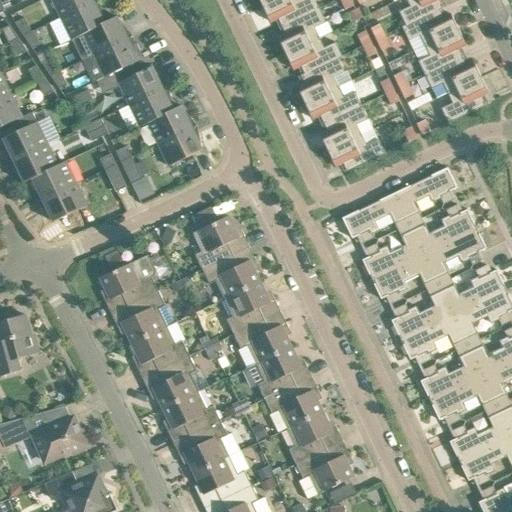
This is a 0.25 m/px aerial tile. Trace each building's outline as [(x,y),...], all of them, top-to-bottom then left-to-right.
[(52,0),(61,18),(95,1),(94,0),(52,0)] [(282,26),(320,8),(315,0),(303,0),(302,1),(302,0),(276,0),(263,6),(271,22),(278,18),(282,26)] [(351,0),(342,0),(346,9),(354,5),(351,0)] [(406,25),(444,7),(440,0),(408,0),(412,7),(400,13),(406,25)] [(85,34),(105,22),(104,19),(101,7),(98,8),(95,1),(61,18),(72,40),(85,34)] [(425,45),(459,29),(451,14),(444,17),(440,9),(444,8),(444,7),(406,25),(407,26),(403,28),(409,40),(420,35),(425,45)] [(286,54),(320,37),(316,29),(327,23),(320,8),(282,26),(286,34),(279,38),(286,54)] [(95,55),(129,39),(125,32),(128,30),(120,21),(118,16),(105,22),(85,34),(95,55)] [(24,35),(34,31),(34,30),(32,31),(25,18),(15,22),(24,35)] [(377,39),(385,36),(379,24),(371,28),(377,39)] [(11,42),(19,38),(10,25),(2,28),(9,42),(11,42)] [(426,74),(463,57),(459,49),(466,45),(459,29),(425,45),(430,55),(419,60),(426,74)] [(364,46),(372,42),(366,30),(358,34),(364,46)] [(34,31),(24,35),(33,48),(41,44),(34,31)] [(385,36),(377,39),(382,50),(390,46),(385,36)] [(301,76),(343,56),(337,43),(325,49),(320,37),(286,54),(294,69),(301,66),(305,73),(301,75),(301,76)] [(19,38),(11,42),(18,55),(27,51),(19,38)] [(129,39),(95,55),(105,76),(139,60),(138,57),(143,55),(137,43),(135,44),(132,45),(129,39)] [(372,42),(364,46),(369,57),(377,53),(372,42)] [(306,103),(339,87),(334,76),(345,71),(339,58),(343,57),(343,56),(301,76),(305,84),(298,87),(306,103)] [(463,57),(426,74),(432,88),(437,98),(482,77),(474,61),(467,65),(463,57)] [(51,76),(61,71),(61,70),(59,71),(52,58),(43,63),(51,76)] [(153,66),(144,71),(139,60),(105,76),(106,77),(115,72),(130,105),(164,88),(160,82),(163,80),(155,71),(153,66)] [(38,82),(46,78),(37,65),(29,69),(36,83),(38,82)] [(61,71),(51,76),(60,88),(67,84),(61,71)] [(409,83),(408,82),(403,71),(394,75),(400,87),(409,83)] [(0,100),(12,95),(1,72),(0,73),(0,100)] [(482,77),(437,98),(449,123),(486,105),(482,96),(489,93),(482,77)] [(46,78),(38,82),(45,95),(54,91),(46,78)] [(387,93),(395,89),(389,78),(381,82),(387,93)] [(405,98),(414,94),(409,83),(400,87),(405,98)] [(324,123),(362,105),(355,91),(344,96),(339,87),(306,103),(313,119),(320,115),(324,123)] [(149,123),(174,109),(172,106),(170,94),(167,95),(164,88),(130,105),(141,127),(149,123)] [(395,89),(387,93),(392,105),(400,101),(395,89)] [(409,99),(412,108),(433,101),(430,92),(409,99)] [(0,127),(23,117),(12,95),(0,100),(0,127)] [(159,144),(193,128),(190,121),(192,119),(184,110),(182,105),(174,109),(149,123),(159,144)] [(328,131),(321,135),(329,150),(373,129),(370,123),(368,119),(362,105),(324,123),(328,131)] [(27,127),(23,117),(0,127),(0,129),(6,142),(8,155),(11,153),(15,160),(48,144),(38,122),(27,127)] [(89,134),(105,126),(101,118),(85,126),(89,134)] [(423,135),(431,131),(426,120),(418,123),(423,135)] [(105,126),(89,134),(92,141),(108,133),(105,126)] [(410,141),(418,138),(412,126),(404,130),(410,141)] [(159,144),(161,148),(170,166),(203,150),(201,146),(199,133),(196,134),(193,128),(159,144)] [(373,129),(329,150),(336,166),(343,163),(348,171),(385,153),(378,139),(376,135),(373,129)] [(33,179),(58,165),(48,144),(15,160),(18,167),(15,168),(23,178),(25,182),(33,179)] [(122,162),(133,157),(127,146),(117,151),(122,162)] [(106,170),(116,165),(111,154),(101,159),(106,170)] [(122,162),(132,183),(143,178),(133,157),(122,162)] [(44,200),(77,183),(67,161),(58,165),(33,179),(35,182),(37,194),(40,193),(44,200)] [(116,191),(127,186),(116,165),(106,170),(116,191)] [(441,198),(444,204),(455,199),(451,191),(458,188),(448,167),(396,193),(411,224),(423,218),(415,202),(430,195),(433,202),(441,198)] [(88,205),(79,187),(77,183),(44,200),(47,206),(44,208),(52,217),(54,222),(88,205)] [(399,230),(411,224),(396,193),(343,218),(353,238),(359,235),(363,243),(374,238),(372,232),(379,228),(376,221),(391,214),(399,230)] [(425,254),(478,229),(468,209),(462,212),(458,205),(447,210),(450,216),(442,219),(445,226),(430,233),(423,218),(411,224),(425,254)] [(212,207),(192,216),(199,230),(194,233),(203,251),(196,254),(203,269),(250,247),(242,229),(235,227),(230,216),(219,221),(212,207)] [(372,279),(425,254),(411,224),(399,230),(406,245),(391,252),(388,246),(380,249),(377,243),(366,248),(370,256),(363,260),(372,279)] [(161,239),(175,245),(180,232),(166,226),(161,239)] [(470,259),(473,265),(484,259),(481,251),(487,248),(478,229),(425,254),(440,284),(452,278),(445,263),(459,256),(463,262),(470,259)] [(225,298),(261,281),(256,270),(258,264),(250,247),(203,269),(210,284),(217,281),(225,298)] [(427,290),(440,284),(425,254),(372,279),(382,299),(389,296),(392,304),(403,298),(401,292),(408,289),(405,282),(420,275),(427,290)] [(154,275),(156,271),(149,255),(100,278),(106,289),(103,296),(112,313),(159,291),(152,276),(154,275)] [(454,315),(507,289),(497,270),(491,273),(487,265),(476,270),(479,276),(471,280),(474,286),(459,294),(452,278),(440,284),(454,315)] [(188,276),(181,280),(181,281),(183,284),(190,281),(188,276)] [(181,281),(172,285),(175,292),(184,288),(183,284),(181,281)] [(234,334),(281,311),(273,294),(266,292),(261,281),(225,298),(234,316),(227,319),(234,334)] [(402,340),(454,315),(440,284),(427,290),(435,306),(420,313),(417,306),(409,310),(406,304),(395,309),(399,317),(392,320),(402,340)] [(499,319),(502,325),(511,320),(511,316),(510,312),(511,310),(511,299),(507,289),(454,315),(469,345),(481,339),(474,324),(489,316),(492,323),(499,319)] [(166,305),(160,294),(159,291),(112,313),(120,330),(127,333),(132,343),(168,326),(159,309),(166,305)] [(257,363),(292,346),(287,335),(290,329),(281,311),(234,334),(241,349),(248,346),(257,363)] [(17,358),(20,357),(40,352),(35,335),(32,336),(26,315),(0,322),(0,336),(1,342),(0,342),(0,375),(21,370),(17,358)] [(457,351),(469,345),(454,315),(402,340),(411,359),(418,356),(421,364),(433,359),(430,353),(438,349),(434,343),(449,335),(457,351)] [(190,355),(183,341),(185,339),(177,322),(168,327),(168,326),(132,343),(137,354),(135,361),(143,378),(190,355)] [(483,375),(511,361),(511,327),(505,331),(508,337),(500,340),(503,347),(488,354),(481,339),(469,345),(483,375)] [(204,349),(212,345),(207,335),(200,339),(204,349)] [(217,343),(219,341),(217,336),(208,335),(207,335),(212,345),(217,343)] [(217,343),(212,345),(213,347),(214,349),(216,353),(223,349),(221,346),(219,341),(217,343)] [(218,357),(216,353),(214,349),(213,347),(212,345),(204,349),(210,361),(218,357)] [(431,400),(483,375),(469,345),(457,351),(464,366),(449,373),(446,367),(438,370),(435,364),(424,370),(428,377),(421,381),(431,400)] [(266,399),(312,376),(304,359),(297,357),(292,346),(257,363),(265,381),(258,384),(266,399)] [(163,408),(199,391),(190,373),(197,370),(190,355),(143,378),(151,395),(158,397),(163,408)] [(511,361),(483,375),(498,405),(510,400),(503,384),(511,379),(511,361)] [(486,411),(498,405),(483,375),(431,400),(440,420),(447,417),(451,425),(462,419),(459,413),(467,410),(464,403),(479,396),(486,411)] [(288,428),(323,411),(318,400),(321,393),(312,376),(266,399),(273,414),(279,411),(288,428)] [(174,443),(221,420),(214,406),(207,409),(199,391),(163,408),(168,419),(166,426),(174,443)] [(247,398),(239,402),(241,405),(243,410),(251,406),(247,398)] [(511,434),(511,403),(510,400),(498,405),(511,434)] [(239,402),(232,405),(236,413),(243,410),(241,405),(239,402)] [(460,461),(511,435),(511,434),(498,405),(486,411),(493,427),(478,434),(475,427),(467,431),(464,425),(453,430),(457,438),(450,441),(460,461)] [(72,450),(73,453),(89,446),(82,430),(80,431),(74,417),(71,418),(66,406),(47,411),(0,424),(0,434),(6,448),(34,436),(46,462),(72,450)] [(15,420),(18,411),(5,406),(2,414),(15,420)] [(297,464),(344,441),(336,424),(329,422),(323,411),(288,428),(296,446),(290,449),(297,464)] [(233,433),(228,435),(221,420),(174,443),(182,460),(189,462),(194,473),(230,456),(230,455),(241,450),(233,433)] [(262,424),(254,428),(259,439),(267,435),(262,424)] [(511,465),(511,435),(460,461),(469,481),(476,477),(480,485),(491,480),(488,474),(496,470),(493,464),(508,457),(511,465)] [(344,441),(297,464),(304,479),(299,481),(307,499),(319,494),(337,485),(355,476),(350,465),(352,458),(344,441)] [(205,508),(252,485),(245,470),(239,474),(230,456),(194,473),(200,484),(197,491),(205,508)] [(270,466),(257,471),(261,480),(274,475),(270,466)] [(55,480),(45,484),(52,498),(63,493),(70,507),(72,506),(73,507),(74,511),(113,511),(118,510),(111,493),(107,495),(100,481),(94,483),(92,479),(79,485),(73,471),(55,480)] [(273,477),(260,483),(265,492),(277,486),(273,477)] [(252,485),(205,508),(207,511),(271,511),(265,497),(259,500),(252,485)] [(484,511),(509,511),(511,511),(511,492),(507,494),(504,488),(496,492),(493,485),(482,491),(486,499),(479,502),(484,511)] [(14,511),(9,499),(0,502),(0,511),(14,511)] [(306,511),(302,502),(293,507),(294,511),(306,511)]
